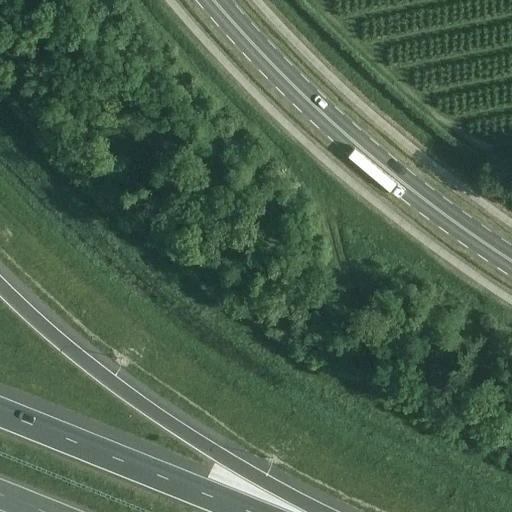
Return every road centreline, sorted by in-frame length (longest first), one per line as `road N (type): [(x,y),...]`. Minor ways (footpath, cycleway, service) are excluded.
road 1 (primary): [(511,256),(431,206),(214,0)]
road 2 (motorway): [(312,511),(148,409),(0,283)]
road 3 (motorway): [(247,511),(0,413)]
road 4 (track): [(511,156),(488,161),(315,0)]
